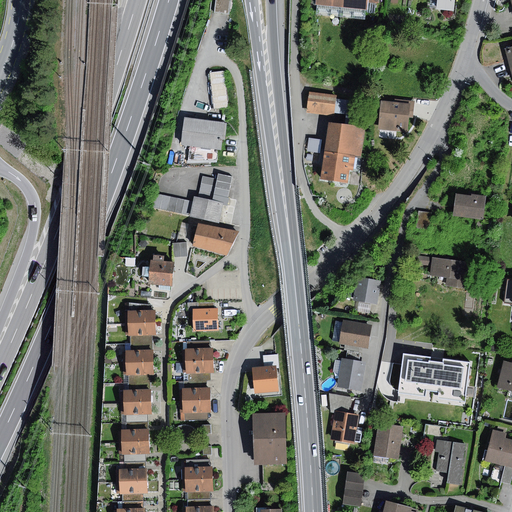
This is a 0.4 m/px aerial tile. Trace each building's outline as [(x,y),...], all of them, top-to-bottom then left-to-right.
[(230,0),(215,0),(214,12),(229,14),(230,0)] [(368,0),(343,0),(343,7),(366,9),(368,10),(368,3),(368,0)] [(454,0),(437,0),(436,8),(454,10),(454,0)] [(343,7),(317,4),(316,15),(342,17),(343,7)] [(366,9),(343,7),(342,17),(365,20),(366,9)] [(224,71),(210,72),(214,108),(228,107),(224,71)] [(337,96),(309,93),(307,113),(335,116),(337,96)] [(394,104),(381,102),(378,130),(408,133),(409,117),(413,118),(415,101),(394,99),(394,104)] [(228,122),(185,117),(182,144),(221,149),(222,139),(225,140),(228,122)] [(365,128),(329,123),(324,152),(354,156),(362,157),(365,128)] [(322,140),(309,138),(308,151),(320,153),(322,140)] [(354,156),(324,152),(320,179),(348,183),(350,169),(352,170),(354,156)] [(354,156),(352,170),(360,171),(362,157),(354,156)] [(203,176),(198,197),(223,203),(228,204),(229,198),(228,198),(232,177),(219,174),(218,180),(203,176)] [(192,202),(156,194),(153,208),(189,216),(192,202)] [(472,196),(457,194),(453,215),(477,218),(483,219),(486,197),(473,195),(472,196)] [(198,197),(195,197),(191,216),(219,222),(223,203),(198,197)] [(431,214),(419,212),(417,228),(429,230),(431,214)] [(182,223),(178,238),(185,240),(189,224),(182,223)] [(239,232),(199,224),(193,246),(227,256),(239,232)] [(187,243),(172,244),(174,257),(188,256),(187,243)] [(153,261),(151,260),(148,284),(172,287),(174,263),(164,261),(164,256),(153,255),(153,261)] [(430,268),(432,258),(418,255),(416,266),(430,268)] [(471,263),(432,258),(430,268),(429,275),(447,278),(445,286),(467,289),(471,263)] [(381,281),(357,277),(353,301),(359,302),(371,304),(377,305),(381,281)] [(371,304),(359,302),(357,313),(370,315),(371,304)] [(129,303),(129,311),(151,311),(151,305),(129,303)] [(198,309),(193,309),(194,331),(218,331),(217,308),(214,309),(198,309)] [(125,311),(126,323),(156,323),(155,311),(151,311),(129,311),(125,311)] [(372,326),(343,320),(343,323),(339,342),(339,344),(368,349),(372,326)] [(339,342),(343,323),(335,321),(332,341),(339,342)] [(156,323),(126,323),(126,336),(131,336),(152,335),(156,335),(156,323)] [(131,336),(131,343),(153,343),(152,335),(131,336)] [(184,342),(184,349),(209,348),(209,341),(184,342)] [(183,349),(183,361),(213,360),(213,348),(209,348),(184,349),(183,349)] [(123,351),(123,363),(153,362),(153,350),(132,351),(123,351)] [(347,350),(346,359),(360,361),(361,353),(347,350)] [(470,363),(405,351),(399,389),(463,401),(470,363)] [(263,356),(264,367),(276,366),(279,366),(278,355),(263,356)] [(346,359),(342,358),(342,361),(339,377),(337,387),(361,391),(366,362),(360,361),(346,359)] [(213,360),(183,361),(183,374),(188,374),(210,373),(214,373),(213,360)] [(333,371),(339,377),(342,361),(335,360),(333,371)] [(511,362),(504,361),(497,388),(511,391),(511,362)] [(153,362),(123,363),(123,368),(124,376),(129,376),(151,375),(154,375),(153,362)] [(264,367),(252,368),(255,393),(279,391),(276,366),(264,367)] [(210,373),(188,374),(188,381),(206,380),(211,380),(210,373)] [(129,376),(129,383),(151,383),(151,375),(129,376)] [(188,381),(184,381),(184,388),(206,388),(206,380),(188,381)] [(129,383),(129,391),(151,390),(151,383),(129,383)] [(184,388),(179,389),(180,400),(211,400),(210,388),(206,388),(184,388)] [(121,391),(121,403),(152,402),(151,390),(129,391),(121,391)] [(335,411),(348,414),(352,398),(330,394),(330,410),(335,411)] [(211,400),(180,400),(180,413),(185,413),(208,412),(211,412),(211,400)] [(152,402),(121,403),(121,416),(126,415),(148,414),(152,414),(152,402)] [(348,414),(335,411),(330,440),(355,445),(360,416),(348,414)] [(285,413),(253,414),(255,465),(286,465),(285,413)] [(126,422),(126,430),(149,429),(148,421),(126,422)] [(403,427),(379,423),(374,456),(389,458),(398,460),(403,427)] [(211,425),(202,425),(202,433),(202,434),(211,434),(211,425)] [(118,430),(119,443),(149,442),(149,429),(126,430),(118,430)] [(507,433),(493,430),(485,461),(505,466),(511,468),(511,440),(505,438),(507,433)] [(469,444),(437,439),(433,464),(436,471),(449,473),(448,484),(462,486),(469,444)] [(149,442),(119,443),(119,455),(124,455),(146,454),(150,454),(149,442)] [(146,454),(124,455),(124,462),(139,462),(146,462),(146,454)] [(389,458),(374,456),(373,463),(388,465),(389,458)] [(184,460),(184,468),(209,467),(209,459),(184,460)] [(511,479),(511,468),(505,466),(501,482),(511,484),(511,479)] [(184,468),(182,468),(182,480),(213,479),(212,467),(209,467),(184,468)] [(115,470),(116,482),(147,481),(146,469),(139,469),(120,470),(115,470)] [(365,475),(348,473),(345,489),(362,491),(365,475)] [(213,479),(182,480),(183,493),(187,493),(210,492),(213,492),(213,479)] [(147,481),(116,482),(116,495),(124,494),(143,494),(147,493),(147,481)] [(362,491),(345,489),(343,505),(360,507),(362,491)] [(210,492),(187,493),(187,500),(210,499),(210,492)] [(210,499),(187,500),(187,508),(211,507),(210,499)] [(144,509),(144,501),(124,502),(123,502),(123,510),(144,509)] [(412,507),(386,501),(383,511),(413,511),(411,511),(412,507)]
